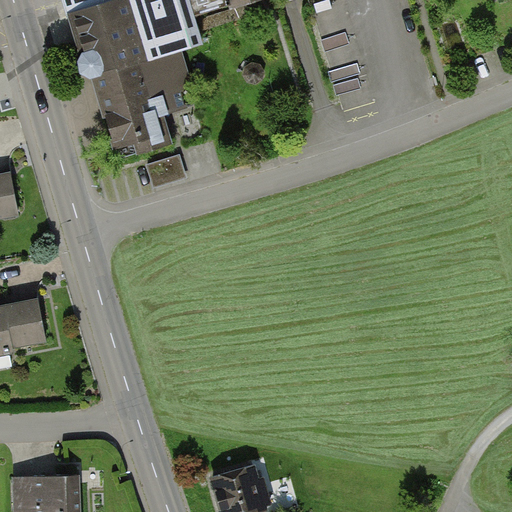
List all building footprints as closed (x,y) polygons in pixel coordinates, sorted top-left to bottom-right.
[(68,0),(84,53),(79,62),(82,72),(91,76),(96,75),(121,157),(170,142),(161,114),(183,107),(178,89),(186,86),(174,46),(197,39),(189,13),(232,0),(68,0)] [(185,173),(179,157),(148,167),(154,183),(185,173)] [(11,173),(0,175),(0,216),(19,213),(11,173)] [(39,300),(0,307),(0,367),(12,365),(9,347),(46,340),(39,300)] [(261,466),(227,476),(237,511),(247,511),(272,505),(261,466)] [(77,511),(77,483),(17,484),(17,511),(77,511)]
